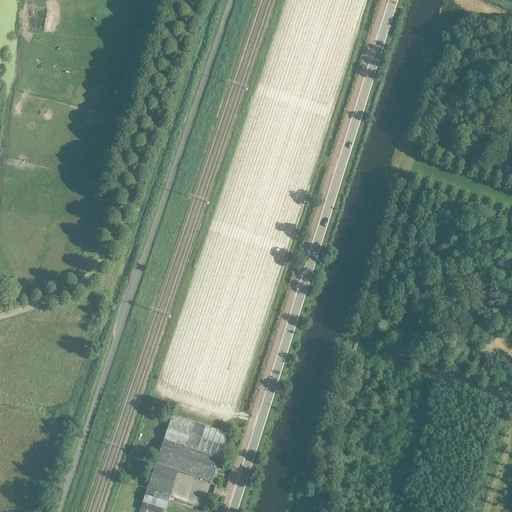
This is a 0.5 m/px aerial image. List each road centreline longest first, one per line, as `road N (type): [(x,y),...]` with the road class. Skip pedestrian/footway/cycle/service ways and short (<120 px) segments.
road 1 (unclassified): [(63,511),(230,0)]
road 2 (tertiary): [(232,511),(392,0)]
road 3 (unclassified): [(0,317),(68,295),(92,277),(192,0)]
